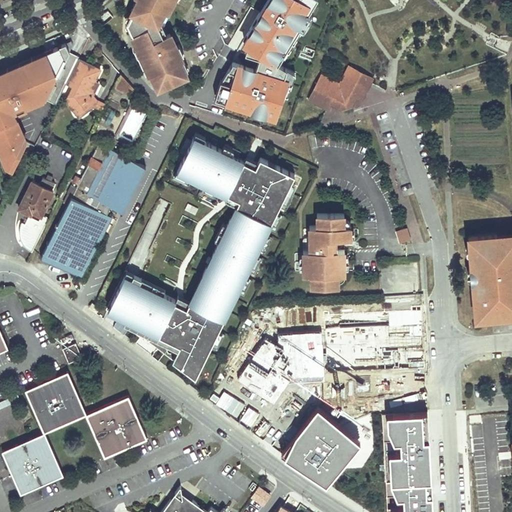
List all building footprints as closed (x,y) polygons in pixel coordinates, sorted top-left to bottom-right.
[(150,71),(157,85),(185,72),(178,58),(181,57),(171,37),(161,41),(158,34),(160,33),(155,21),(161,8),(164,10),(168,0),(133,0),(129,9),(130,9),(125,20),(131,32),(130,33),(136,46),(133,47),(136,54),(139,53),(148,72),(150,71)] [(308,11),(288,0),(267,0),(243,46),(278,66),(308,11)] [(164,31),(159,20),(164,10),(161,8),(155,21),(160,33),(158,34),(161,41),(171,37),(168,29),(164,31)] [(61,42),(67,56),(70,48),(67,40),(61,42)] [(49,48),(60,73),(67,56),(61,42),(49,48)] [(49,48),(0,70),(0,149),(8,167),(15,169),(29,139),(17,111),(46,98),(60,73),(49,48)] [(101,68),(79,58),(67,82),(73,85),(65,100),(71,108),(74,106),(78,112),(89,104),(92,106),(95,100),(93,93),(97,86),(93,84),(96,79),(101,68)] [(290,81),(238,61),(224,99),(276,118),(290,81)] [(321,79),(310,99),(328,108),(330,105),(340,110),(352,107),(357,97),(362,99),(370,82),(373,78),(349,66),(340,83),(338,87),(321,79)] [(120,73),(114,85),(130,94),(134,88),(120,73)] [(321,79),(338,87),(340,83),(323,75),(321,79)] [(309,102),(327,111),(328,108),(310,99),(309,102)] [(110,125),(119,104),(110,100),(101,121),(110,125)] [(71,108),(77,117),(92,106),(89,104),(78,112),(74,106),(71,108)] [(209,138),(195,131),(187,148),(193,151),(191,157),(184,154),(174,174),(184,179),(186,174),(191,177),(204,183),(202,188),(212,192),(214,188),(220,191),(226,194),(227,192),(238,198),(236,204),(240,206),(234,218),(230,216),(226,224),(218,240),(211,254),(214,256),(209,267),(206,266),(202,274),(206,276),(193,302),(189,300),(186,305),(174,300),(175,298),(162,292),(138,281),(141,276),(133,273),(131,277),(124,273),(109,304),(117,307),(115,311),(125,317),(179,343),(177,347),(172,357),(186,368),(190,362),(199,366),(210,345),(213,339),(217,341),(221,331),(217,329),(223,317),(219,315),(229,295),(233,297),(236,290),(239,284),(244,286),(248,277),(244,275),(247,269),(249,263),(254,265),(258,255),(254,253),(257,247),(260,242),(264,244),(269,235),(264,233),(267,226),(270,220),(275,222),(279,213),(275,210),(278,205),(281,199),(285,201),(290,192),(285,189),(289,181),(293,173),(274,163),(272,168),(265,164),(267,160),(259,156),(257,161),(255,165),(243,159),(236,156),(231,153),(233,149),(223,144),(221,149),(207,142),(209,138)] [(64,201),(68,203),(41,256),(81,276),(112,217),(107,214),(112,205),(122,211),(145,166),(135,160),(139,153),(129,148),(125,155),(99,142),(93,152),(87,166),(82,175),(78,172),(68,191),(69,191),(64,201)] [(224,142),(223,144),(233,149),(231,153),(236,156),(240,149),(224,142)] [(193,151),(187,148),(184,154),(191,157),(193,151)] [(83,164),(87,166),(93,152),(90,151),(83,164)] [(257,161),(245,155),(243,159),(255,165),(257,161)] [(32,180),(19,207),(27,211),(31,205),(35,207),(33,210),(41,214),(42,214),(53,190),(52,189),(55,182),(51,180),(53,177),(48,174),(46,178),(43,176),(39,183),(32,180)] [(191,177),(186,174),(184,179),(174,174),(173,176),(188,184),(191,177)] [(290,192),(294,183),(289,181),(285,189),(290,192)] [(220,191),(214,188),(212,192),(202,188),(201,190),(216,198),(220,191)] [(236,204),(238,198),(227,192),(226,194),(224,198),(236,204)] [(290,192),(285,201),(281,199),(278,205),(285,208),(292,193),(290,192)] [(230,216),(234,218),(240,206),(236,204),(230,216)] [(279,213),(275,222),(270,220),(267,226),(274,229),(282,214),(279,213)] [(309,273),(309,285),(336,285),(336,273),(343,273),(343,249),(334,248),(334,238),(348,237),(349,224),(343,224),(342,213),(316,213),(315,225),(309,225),(309,237),(305,236),(304,237),(302,238),(302,240),(302,273),(309,273)] [(32,250),(49,217),(42,214),(41,214),(39,219),(29,214),(25,222),(22,221),(21,223),(20,226),(20,229),(19,231),(20,233),(20,235),(20,237),(21,239),(22,240),(23,242),(25,245),(27,247),(30,249),(32,250)] [(214,238),(218,240),(226,224),(222,222),(214,238)] [(407,228),(395,231),(399,244),(410,241),(407,228)] [(496,233),(468,235),(473,287),(476,287),(476,299),(474,299),(476,317),(496,316),(495,302),(502,301),(503,312),(511,310),(511,234),(497,236),(496,233)] [(264,244),(260,242),(257,247),(264,251),(271,236),(269,235),(264,244)] [(214,256),(211,254),(206,266),(209,267),(214,256)] [(249,263),(247,269),(253,272),(261,257),(258,255),(254,265),(249,263)] [(202,274),(189,300),(193,302),(206,276),(202,274)] [(165,288),(141,276),(138,281),(162,292),(165,288)] [(239,284),(236,290),(243,293),(250,278),(248,277),(244,286),(239,284)] [(189,300),(177,294),(175,298),(174,300),(186,305),(189,300)] [(223,317),(233,297),(229,295),(219,315),(223,317)] [(99,307),(92,301),(89,306),(96,311),(99,307)] [(125,317),(115,311),(117,307),(109,304),(107,308),(172,357),(177,347),(179,343),(125,317)] [(400,392),(399,370),(425,369),(423,325),(374,327),(376,348),(362,353),(354,354),(357,395),(378,393),(400,392)] [(274,401),(287,381),(324,378),(321,330),(278,333),(279,346),(265,337),(238,378),(274,401)] [(217,341),(213,339),(210,345),(216,348),(224,332),(221,331),(217,341)] [(82,356),(75,341),(62,347),(68,362),(82,356)] [(186,368),(195,375),(199,366),(190,362),(186,368)] [(24,388),(43,431),(44,430),(85,412),(86,412),(67,369),(24,388)] [(147,436),(128,393),(86,412),(85,412),(103,455),(147,436)] [(362,445),(319,410),(283,455),(328,486),(362,445)] [(434,511),(429,411),(383,414),(387,511),(434,511)] [(1,449),(20,492),(63,473),(44,430),(43,431),(1,449)] [(271,495),(259,487),(251,498),(263,506),(271,495)] [(187,507),(192,500),(182,494),(183,499),(175,494),(171,500),(182,508),(187,507)] [(223,511),(226,509),(224,508),(220,511),(216,511),(210,508),(206,511),(202,511),(194,506),(196,503),(192,500),(187,507),(188,511),(183,511),(182,508),(171,500),(161,511),(223,511)]
